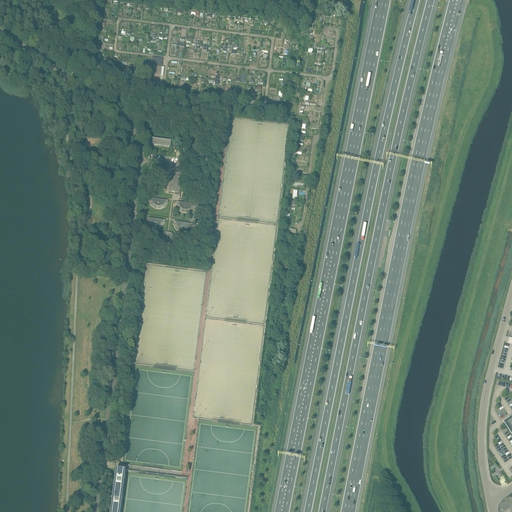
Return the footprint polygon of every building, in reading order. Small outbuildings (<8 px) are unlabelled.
[(161,59),(152,57),(151,66),(154,66),(153,75),(160,76),(162,62),(161,62),(161,59)] [(122,63),(122,69),(132,70),(132,63),(133,63),(133,60),(129,60),(128,64),(122,63)] [(151,138),(150,144),(170,147),(171,141),(149,138),(151,138)] [(179,193),(181,174),(170,172),(168,192),(179,193)] [(168,201),(159,199),(149,198),(150,198),(149,201),(151,205),(155,208),(160,209),(164,207),(167,203),(167,201),(168,201)] [(195,204),(186,203),(176,202),(177,202),(176,204),(178,209),(182,212),(187,212),(191,211),(194,207),(194,204),(195,204)] [(165,220),(156,219),(147,218),(147,221),(148,225),(152,228),(157,229),(161,227),(164,223),(165,221),(165,220)] [(192,224),(183,223),(174,222),(174,224),(176,229),(179,232),(184,232),(188,230),(191,227),(192,224)] [(169,235),(166,234),(166,232),(163,233),(160,235),(159,239),(159,243),(162,247),(166,248),(170,248),(173,245),(175,241),(174,237),(172,234),(169,233),(169,235)] [(118,511),(124,471),(115,470),(110,511),(118,511)]
